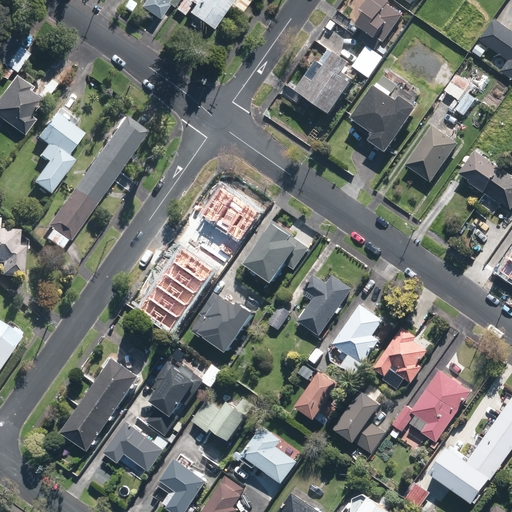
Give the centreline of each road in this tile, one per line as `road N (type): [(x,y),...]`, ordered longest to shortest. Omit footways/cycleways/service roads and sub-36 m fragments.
road 1 (residential): [(219,118),(0,432)]
road 2 (residential): [(511,320),(219,118)]
road 3 (residential): [(219,118),(55,0)]
road 4 (residential): [(303,0),(219,118)]
